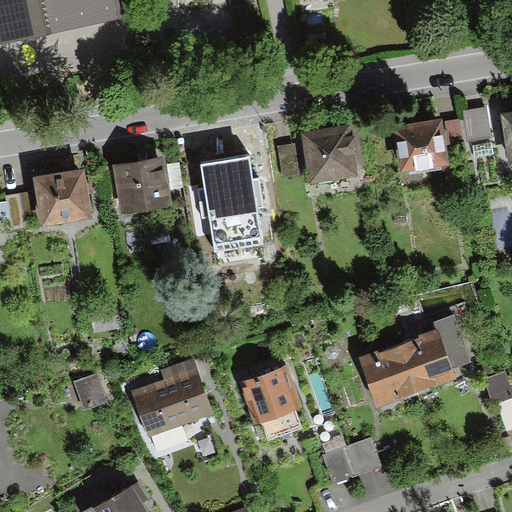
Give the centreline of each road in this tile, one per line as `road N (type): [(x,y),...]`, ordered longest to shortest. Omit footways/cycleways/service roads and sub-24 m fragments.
road 1 (residential): [(0,142),(511,64)]
road 2 (residential): [(511,465),(364,511)]
